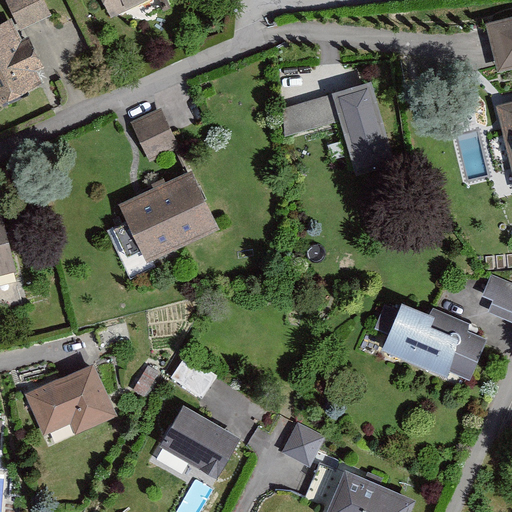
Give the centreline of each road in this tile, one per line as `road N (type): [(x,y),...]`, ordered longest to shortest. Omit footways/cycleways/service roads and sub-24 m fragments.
road 1 (residential): [(0,154),(258,32),(265,5)]
road 2 (residential): [(511,374),(452,511)]
